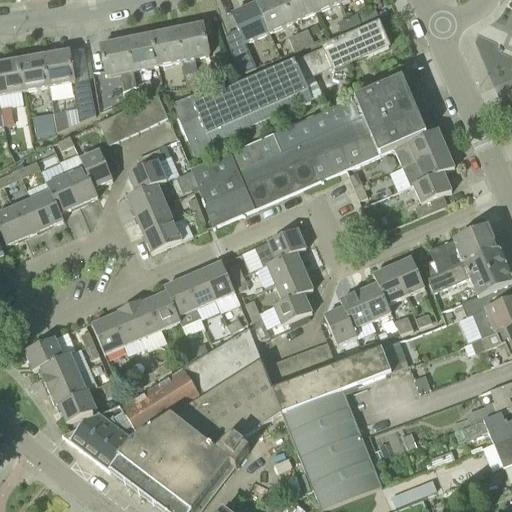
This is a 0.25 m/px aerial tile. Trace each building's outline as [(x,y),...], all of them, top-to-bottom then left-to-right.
[(293,26),(282,0),(274,0),(257,7),(270,36),(293,26)] [(317,16),(309,0),(282,0),(293,26),(317,16)] [(341,6),(338,0),(309,0),(317,16),(341,6)] [(270,36),(257,7),(233,18),(239,31),(225,37),(238,78),(256,71),(246,47),(270,36)] [(348,22),(354,36),(364,32),(357,18),(348,22)] [(354,36),(348,22),(338,26),(344,40),(354,36)] [(323,50),(332,72),(361,59),(362,61),(387,50),(377,27),(323,50)] [(203,28),(177,33),(184,64),(186,77),(188,93),(199,92),(197,75),(194,61),(209,58),(203,28)] [(298,37),(305,52),(315,48),(308,32),(298,37)] [(184,64),(177,33),(152,38),(158,69),(184,64)] [(305,52),(298,37),(288,41),(295,57),(305,52)] [(158,69),(152,38),(127,44),(133,74),(158,69)] [(141,98),(137,89),(133,74),(127,44),(101,49),(107,79),(122,77),(125,94),(123,95),(124,96),(128,104),(141,98)] [(69,55),(43,59),(49,90),(75,86),(69,55)] [(49,90),(43,59),(18,64),(23,95),(49,90)] [(231,144),(228,136),(317,99),(313,82),(304,61),(212,99),(209,92),(175,107),(196,158),(231,144)] [(0,98),(23,95),(18,64),(0,66),(0,98)] [(379,159),(408,146),(427,138),(418,118),(412,120),(405,104),(411,101),(402,82),(191,173),(213,233),(216,232),(215,231),(219,229),(239,220),(243,219),(243,220),(245,219),(245,218),(321,185),(322,186),(324,186),(323,184),(325,183),(380,159),(379,159)] [(150,83),(137,89),(141,98),(154,93),(150,83)] [(80,125),(96,119),(91,89),(74,91),(80,125)] [(149,105),(159,126),(169,122),(159,100),(149,105)] [(139,109),(149,131),(159,126),(149,105),(139,109)] [(129,114),(139,135),(149,131),(139,109),(129,114)] [(1,113),(4,129),(15,127),(12,111),(1,113)] [(119,118),(129,140),(139,135),(129,114),(119,118)] [(54,117),(55,120),(56,127),(57,135),(69,131),(66,115),(54,117)] [(110,122),(119,144),(129,140),(119,118),(110,122)] [(38,129),(37,120),(30,121),(32,130),(38,129)] [(119,144),(110,122),(100,127),(109,149),(119,144)] [(56,127),(55,127),(39,130),(38,131),(40,142),(57,135),(56,127)] [(427,138),(408,146),(416,165),(446,152),(438,133),(427,138)] [(62,154),(75,148),(71,140),(59,146),(62,154)] [(129,178),(137,196),(137,197),(158,188),(167,184),(159,165),(164,162),(160,152),(138,162),(142,172),(129,178)] [(416,165),(424,183),(425,184),(443,176),(444,176),(455,171),(446,152),(416,165)] [(94,192),(95,192),(113,184),(101,154),(81,163),(84,172),(85,171),(94,192)] [(41,174),(37,165),(25,171),(28,179),(41,174)] [(95,192),(94,192),(85,171),(84,172),(66,180),(79,209),(98,201),(95,192)] [(182,196),(197,190),(191,175),(177,181),(182,196)] [(349,179),(354,191),(362,188),(357,175),(349,179)] [(13,176),(0,182),(4,191),(17,185),(13,176)] [(425,184),(424,183),(413,188),(422,207),(415,210),(419,221),(448,209),(443,199),(452,195),(444,176),(443,176),(425,184)] [(79,209),(66,180),(47,188),(50,195),(51,195),(61,217),(79,209)] [(137,197),(137,196),(128,200),(136,220),(166,206),(158,188),(137,197)] [(362,188),(354,191),(360,204),(368,200),(362,188)] [(51,195),(50,195),(32,203),(45,233),(64,225),(61,217),(51,195)] [(188,204),(193,217),(201,214),(196,201),(188,204)] [(45,233),(32,203),(13,211),(26,241),(45,233)] [(166,206),(136,220),(144,238),(174,225),(166,206)] [(26,241),(13,211),(0,217),(0,233),(7,250),(26,241)] [(201,214),(193,217),(197,230),(206,227),(201,214)] [(174,225),(144,238),(152,257),(182,244),(174,225)] [(428,283),(499,254),(489,230),(454,245),(430,254),(433,263),(422,268),(428,283)] [(263,270),(267,268),(276,264),(276,265),(297,256),(306,252),(298,233),(255,251),(263,270)] [(511,283),(499,254),(428,283),(427,283),(434,297),(469,282),(477,302),(477,303),(511,287),(511,283)] [(276,264),(267,268),(275,288),(305,275),(297,256),(276,265),(276,264)] [(412,261),(393,270),(405,300),(425,291),(412,261)] [(203,274),(216,304),(235,296),(222,266),(203,274)] [(230,270),(235,283),(244,279),(238,267),(230,270)] [(405,300),(393,270),(373,278),(377,287),(378,287),(387,308),(387,307),(405,300)] [(216,304),(203,274),(184,283),(197,312),(216,304)] [(275,288),(283,306),(284,306),(304,297),(304,298),(313,294),(305,275),(275,288)] [(244,279),(235,283),(241,295),(249,292),(244,279)] [(201,322),(197,312),(184,283),(165,291),(167,296),(168,296),(178,320),(179,320),(181,325),(183,330),(201,322)] [(378,287),(377,287),(359,295),(372,325),(391,317),(387,307),(387,308),(378,287)] [(511,287),(477,303),(477,302),(462,307),(467,320),(473,318),(482,340),(484,340),(511,328),(511,287)] [(372,325),(359,295),(340,304),(343,311),(344,311),(353,333),(354,333),(372,325)] [(150,304),(162,333),(181,325),(179,320),(178,320),(168,296),(167,296),(150,304)] [(284,306),(283,306),(274,310),(283,329),(312,317),(304,298),(304,297),(284,306)] [(129,310),(143,342),(162,333),(150,304),(149,301),(129,310)] [(246,307),(251,320),(259,316),(254,304),(246,307)] [(111,320),(124,350),(143,342),(129,310),(110,318),(111,320)] [(344,311),(343,311),(325,319),(337,349),(357,340),(354,333),(353,333),(344,311)] [(259,316),(251,320),(256,332),(265,328),(259,316)] [(419,330),(432,326),(429,317),(415,322),(419,330)] [(124,350),(111,320),(92,328),(105,358),(124,350)] [(408,320),(395,325),(400,338),(413,333),(408,320)] [(231,337),(243,330),(238,322),(227,329),(231,337)] [(265,328),(256,332),(250,335),(255,347),(270,340),(265,328)] [(511,328),(484,340),(482,340),(483,344),(472,348),(476,359),(506,347),(510,358),(511,357),(511,328)] [(62,439),(110,476),(132,445),(262,364),(255,347),(250,335),(250,333),(119,412),(99,421),(84,429),(63,439),(62,439)] [(86,351),(95,348),(89,335),(81,339),(86,351)] [(388,341),(385,335),(378,337),(381,344),(388,341)] [(39,373),(39,372),(64,361),(63,361),(55,342),(26,355),(34,375),(39,373)] [(358,349),(361,360),(377,354),(373,343),(358,349)] [(207,346),(194,351),(199,361),(211,355),(207,346)] [(326,373),(336,369),(328,346),(317,350),(326,373)] [(390,376),(403,371),(401,367),(406,365),(399,346),(381,353),(390,376)] [(95,348),(86,351),(92,364),(100,360),(95,348)] [(316,377),(326,373),(317,350),(307,354),(316,377)] [(286,388),(273,393),(283,416),(314,494),(321,511),(326,511),(381,491),(342,393),(390,376),(381,353),(377,354),(361,360),(336,369),(326,373),(316,377),(306,381),(296,384),(286,388)] [(306,381),(316,377),(307,354),(297,357),(306,381)] [(187,371),(198,363),(194,356),(182,363),(187,371)] [(47,391),(79,377),(71,357),(63,361),(64,361),(39,372),(39,373),(47,391)] [(296,384),(306,381),(297,357),(287,361),(296,384)] [(286,388),(296,384),(287,361),(277,365),(286,388)] [(238,444),(283,416),(273,393),(264,370),(262,364),(132,445),(110,476),(157,511),(196,511),(231,466),(236,470),(249,453),(238,444)] [(160,380),(172,373),(167,365),(156,372),(160,380)] [(286,388),(277,365),(264,370),(273,393),(286,388)] [(105,374),(102,367),(93,372),(96,378),(105,374)] [(138,383),(143,391),(155,384),(150,376),(138,383)] [(87,395),(79,377),(47,391),(55,410),(59,408),(87,395)] [(415,384),(420,397),(431,393),(426,380),(415,384)] [(143,391),(138,383),(127,390),(131,398),(143,391)] [(108,401),(116,398),(111,385),(102,389),(108,401)] [(511,385),(491,394),(495,405),(501,418),(511,414),(511,408),(509,401),(511,400),(511,385)] [(87,395),(59,408),(67,427),(97,414),(88,394),(87,395)] [(489,423),(485,411),(467,418),(468,420),(453,426),(457,435),(462,433),(471,430),(489,423)] [(489,423),(471,430),(462,433),(467,445),(489,436),(494,449),(511,442),(511,425),(505,428),(501,418),(489,423)] [(417,450),(411,436),(402,440),(408,453),(417,450)] [(511,442),(494,449),(494,450),(503,472),(504,473),(508,471),(511,469),(511,442)] [(455,463),(451,455),(432,464),(434,468),(441,466),(442,468),(455,463)] [(412,492),(416,503),(426,499),(422,488),(412,492)] [(391,501),(395,511),(406,507),(401,496),(391,501)] [(430,511),(445,511),(439,497),(427,502),(430,511)] [(286,511),(288,509),(284,507),(283,507),(279,499),(269,511),(240,511),(230,504),(224,511),(286,511)]
